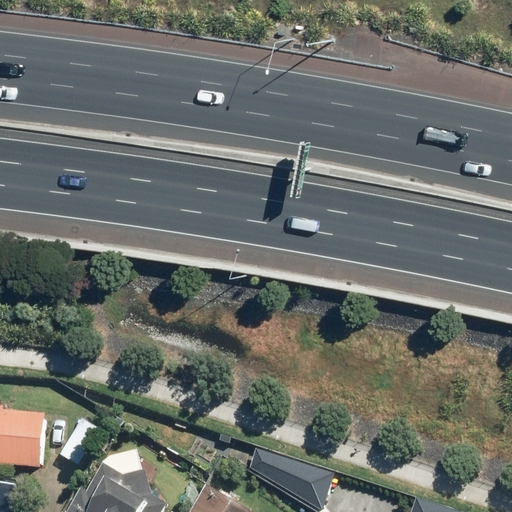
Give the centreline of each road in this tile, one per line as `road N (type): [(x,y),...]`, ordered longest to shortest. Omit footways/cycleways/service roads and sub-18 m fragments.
road 1 (motorway): [(0,90),(341,138),(511,175)]
road 2 (motorway): [(511,245),(139,179),(0,163)]
